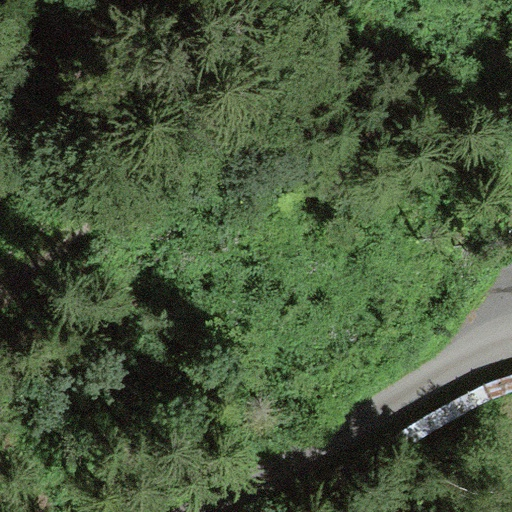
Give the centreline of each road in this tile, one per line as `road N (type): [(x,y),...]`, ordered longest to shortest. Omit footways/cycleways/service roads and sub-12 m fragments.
road 1 (track): [(0,293),(173,159),(289,46),(320,0)]
road 2 (track): [(175,511),(449,359),(511,339)]
